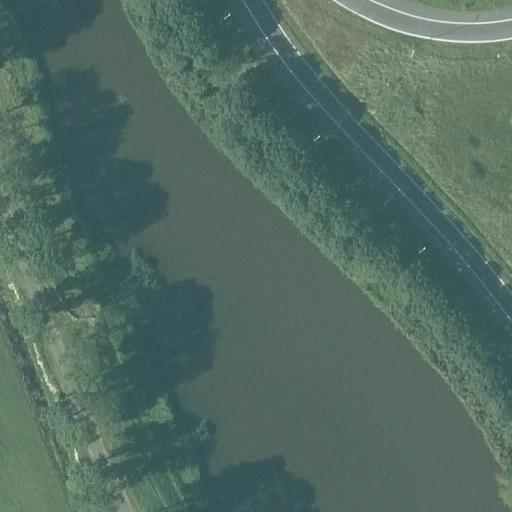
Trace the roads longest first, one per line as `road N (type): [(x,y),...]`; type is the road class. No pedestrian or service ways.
road 1 (motorway): [(251,0),(316,90),(511,310)]
road 2 (unclassified): [(129,511),(0,205)]
road 3 (motorway): [(511,29),(437,31),(348,0)]
